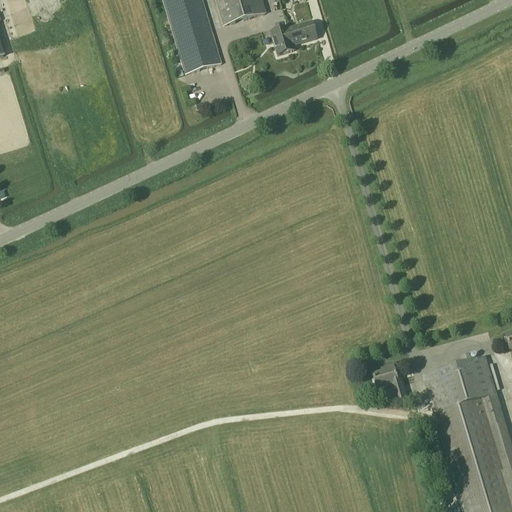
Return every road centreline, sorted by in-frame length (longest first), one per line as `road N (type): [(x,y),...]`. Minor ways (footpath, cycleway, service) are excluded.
road 1 (unclassified): [(0,242),(511,0)]
road 2 (unknown): [(419,364),(457,511)]
